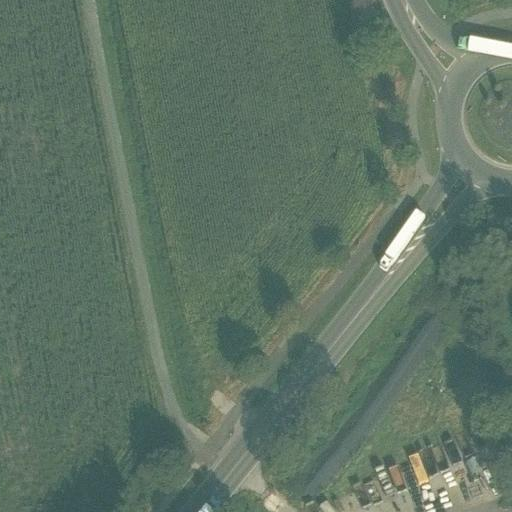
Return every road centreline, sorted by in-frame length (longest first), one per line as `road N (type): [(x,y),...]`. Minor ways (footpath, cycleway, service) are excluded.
road 1 (track): [(84,0),(162,406),(205,451)]
road 2 (primary): [(200,511),(381,285)]
road 3 (primary): [(453,161),(381,285)]
road 4 (primary): [(381,285),(487,189)]
